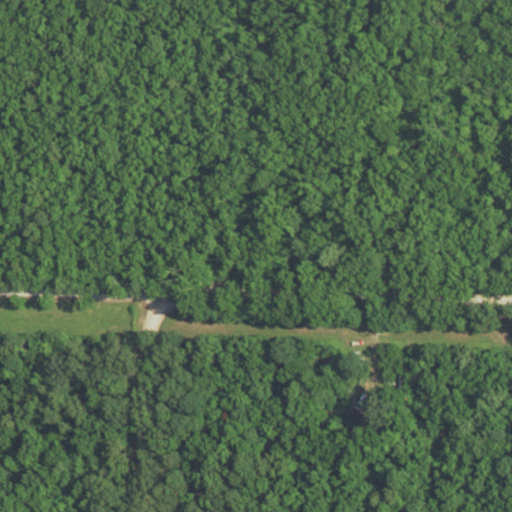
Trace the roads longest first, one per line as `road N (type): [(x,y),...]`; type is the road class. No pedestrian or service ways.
road 1 (residential): [(140,511),(145,336),(172,294),(248,289),(455,307),(511,303)]
road 2 (residential): [(0,298),(172,294)]
